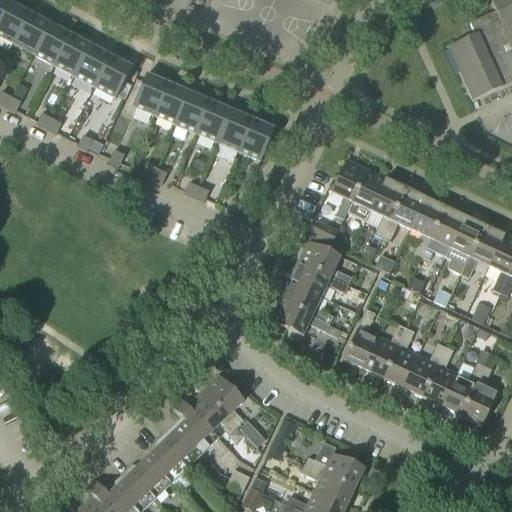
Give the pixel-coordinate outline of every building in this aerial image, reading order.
[(0,0),(0,21),(9,6),(4,3),(5,0),(0,0)] [(511,0),(489,0),(495,13),(470,25),(475,37),(448,49),(472,103),(511,84),(511,0)] [(14,8),(9,6),(0,21),(0,40),(12,47),(31,12),(16,4),(14,8)] [(47,20),(31,12),(12,47),(33,58),(49,27),(44,25),(47,20)] [(54,30),(49,27),(33,58),(53,69),(72,34),(56,26),(54,30)] [(72,34),(53,69),(73,80),(89,49),(85,46),(87,42),(72,34)] [(89,49),(73,80),(93,90),(112,55),(96,47),(94,51),(89,49)] [(127,63),(112,55),(93,90),(114,101),(131,71),(125,68),(127,63)] [(153,119),(168,83),(153,76),(151,81),(145,78),(131,110),(153,119)] [(168,83),(153,119),(174,128),(187,96),(183,94),(185,90),(168,83)] [(187,96),(174,128),(195,137),(210,101),(195,94),(193,99),(187,96)] [(0,108),(4,111),(10,100),(0,95),(0,108)] [(20,105),(10,100),(4,111),(14,116),(20,105)] [(210,101),(195,137),(216,146),(230,114),(225,112),(227,108),(210,101)] [(230,114),(216,146),(237,155),(253,119),(237,112),(235,116),(230,114)] [(45,133),(51,122),(41,116),(35,127),(45,133)] [(269,126),(253,119),(237,155),(259,165),(273,133),(267,130),(269,126)] [(60,126),(51,122),(45,133),(54,137),(60,126)] [(82,138),(77,147),(76,149),(86,154),(92,143),(82,138)] [(112,153),(109,162),(108,165),(118,169),(123,158),(112,153)] [(345,215),(365,172),(345,163),(330,195),(343,201),(334,219),(343,223),(346,216),(345,215)] [(151,183),(155,171),(146,167),(141,179),(151,183)] [(166,176),(155,171),(151,183),(161,187),(166,176)] [(385,181),(365,172),(345,215),(346,216),(364,225),(370,214),(385,181)] [(385,181),(370,214),(382,219),(373,237),(381,241),(404,191),(385,181)] [(193,201),(197,190),(188,186),(183,197),(193,201)] [(208,194),(197,190),(193,201),(203,205),(208,194)] [(424,200),(404,191),(381,241),(389,244),(398,227),(409,232),(424,200)] [(444,209),(424,200),(409,232),(421,238),(413,256),(421,259),(444,209)] [(230,204),(227,213),(226,215),(236,220),(241,208),(230,204)] [(444,209),(421,259),(429,263),(433,254),(445,259),(449,251),(464,219),(444,209)] [(450,262),(446,269),(446,270),(446,271),(447,272),(460,278),(483,228),(464,219),(449,251),(445,259),(450,262)] [(316,224),(309,239),(330,248),(331,247),(336,235),(337,234),(316,224)] [(483,228),(460,278),(468,282),(476,264),(487,269),(502,237),(483,228)] [(346,239),(336,235),(331,247),(340,251),(346,239)] [(511,267),(511,241),(502,237),(487,269),(500,275),(491,293),(499,296),(511,267)] [(307,244),(297,264),(347,288),(351,280),(333,272),(339,259),(307,244)] [(376,251),(366,247),(361,257),(371,261),(376,251)] [(297,264),(288,284),(320,299),(325,288),(343,296),(347,288),(297,264)] [(511,267),(499,296),(507,300),(511,289),(511,267)] [(288,284),(279,304),(329,327),(332,319),(314,311),(320,299),(288,284)] [(402,287),(397,297),(405,301),(409,291),(402,287)] [(439,291),(433,303),(444,308),(450,296),(439,291)] [(329,327),(279,304),(269,324),(274,327),(271,333),(282,338),(285,332),(301,340),(307,327),(325,335),(329,327)] [(477,305),(470,322),(482,328),(490,311),(477,305)] [(362,373),(377,341),(365,335),(374,318),(365,313),(341,363),(362,373)] [(377,341),(362,373),(381,382),(405,332),(397,329),(389,346),(377,341)] [(405,332),(381,382),(401,391),(416,359),(404,354),(413,336),(405,332)] [(478,332),(475,338),(484,343),(487,336),(478,332)] [(416,359),(401,391),(421,401),(444,351),(436,347),(428,365),(416,359)] [(444,351),(421,401),(440,410),(455,378),(444,372),(452,354),(444,351)] [(481,356),(476,366),(483,369),(488,359),(481,356)] [(455,378),(440,410),(460,419),(483,369),(476,366),(475,365),(473,370),(461,364),(455,378)] [(483,369),(460,419),(480,429),(495,397),(483,391),(491,373),(483,369)] [(218,377),(201,393),(236,429),(243,423),(233,412),(243,402),(218,377)] [(236,429),(201,393),(186,408),(211,434),(212,433),(220,424),(230,435),(236,429)] [(184,423),(146,460),(170,486),(218,440),(212,433),(211,434),(186,408),(180,402),(171,410),(184,423)] [(258,435),(250,442),(257,450),(265,442),(258,435)] [(276,439),(270,452),(281,457),(287,445),(276,439)] [(308,460),(304,468),(354,492),(364,471),(333,457),(335,451),(323,446),(315,464),(308,460)] [(281,457),(270,452),(266,459),(278,464),(281,457)] [(143,511),(170,486),(146,460),(107,497),(95,484),(86,492),(92,498),(105,511),(143,511)] [(354,492),(304,468),(300,476),(318,485),(313,496),(345,511),(354,492)] [(248,481),(233,473),(229,481),(245,488),(248,481)] [(266,486),(255,480),(250,489),(262,495),(266,486)] [(226,489),(241,496),(245,488),(229,481),(226,489)] [(245,511),(254,511),(262,496),(250,491),(241,510),(245,511)] [(344,511),(345,511),(313,496),(307,508),(289,500),(286,507),(295,511),(344,511)] [(105,511),(92,498),(77,511),(105,511)]
